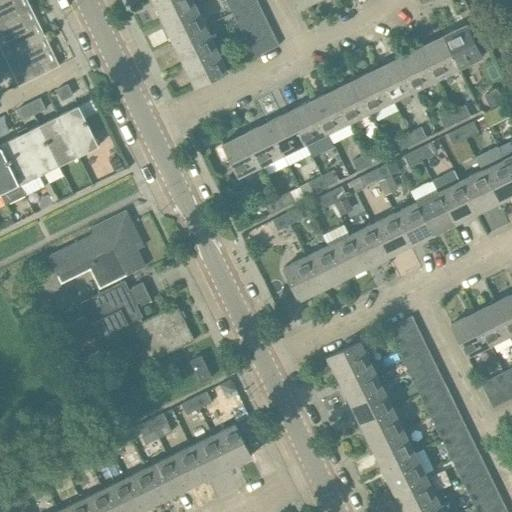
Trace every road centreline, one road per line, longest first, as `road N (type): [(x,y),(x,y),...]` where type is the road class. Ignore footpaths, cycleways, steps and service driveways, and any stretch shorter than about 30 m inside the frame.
road 1 (residential): [(262,362),(148,126)]
road 2 (residential): [(419,287),(262,362)]
road 3 (residential): [(148,126),(302,53)]
road 4 (residential): [(489,428),(419,287)]
road 5 (residential): [(317,474),(262,362)]
road 6 (residential): [(111,50),(0,102)]
